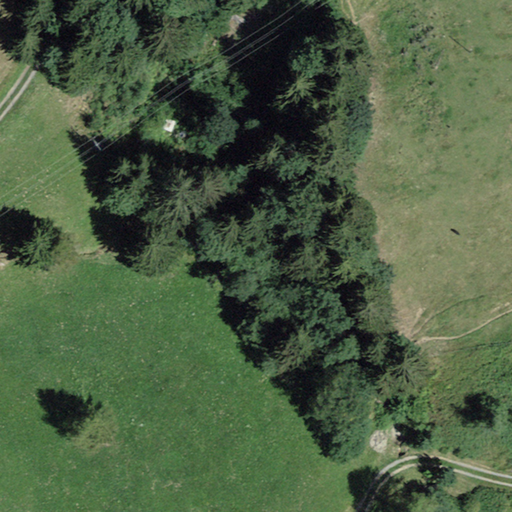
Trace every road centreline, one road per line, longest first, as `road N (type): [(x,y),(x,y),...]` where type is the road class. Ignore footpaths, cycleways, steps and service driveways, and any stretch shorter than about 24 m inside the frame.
road 1 (track): [(511,482),(406,464),(382,476),(360,511)]
road 2 (track): [(57,0),(0,106)]
